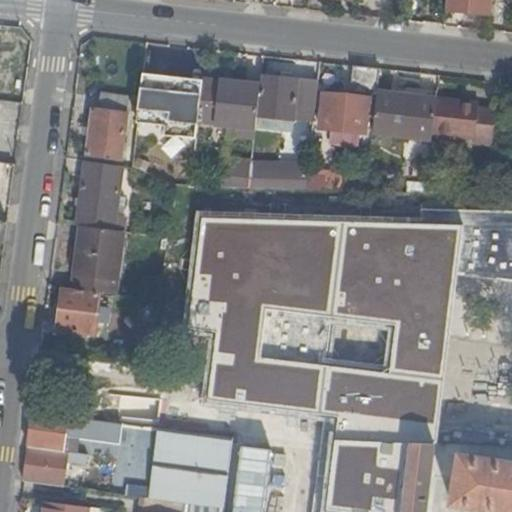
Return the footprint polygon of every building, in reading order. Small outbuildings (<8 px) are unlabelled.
[(447,0),(447,10),(460,12),(460,0),(447,0)] [(460,0),(460,12),(492,15),(493,0),(460,0)] [(0,83),(27,66),(0,24),(0,83)] [(321,130),(366,135),(370,101),(377,102),(378,93),(380,71),(355,68),(352,98),(325,96),(321,130)] [(298,82),(261,77),(260,86),(257,113),(257,116),(293,121),(298,82)] [(196,84),(140,79),(136,129),(160,131),(160,139),(191,142),(196,84)] [(257,113),(260,86),(203,81),(199,122),(228,125),(226,135),(255,138),(257,116),(257,113)] [(302,109),(316,110),(319,84),(305,82),(302,109)] [(419,98),(436,101),(437,98),(437,93),(406,89),(405,97),(404,100),(419,102),(419,98)] [(373,136),(432,142),(433,134),(436,101),(419,98),(419,102),(404,100),(405,97),(378,93),(377,102),(373,136)] [(93,110),(90,130),(90,138),(87,157),(121,162),(130,98),(101,94),(99,111),(93,110)] [(478,103),(437,98),(436,101),(433,134),(475,139),(474,144),(491,146),(495,110),(477,108),(478,103)] [(366,135),(373,136),(377,102),(370,101),(366,135)] [(306,164),(251,161),(252,165),(251,170),(249,188),(305,190),(306,171),(306,164)] [(78,226),(115,230),(120,197),(123,167),(87,163),(78,226)] [(251,170),(231,168),(230,188),(249,188),(251,170)] [(367,175),(306,171),(305,190),(365,191),(367,175)] [(120,197),(115,230),(122,231),(126,198),(120,197)] [(422,219),(196,209),(182,333),(213,336),(206,397),(338,416),(325,511),(401,511),(410,442),(436,444),(458,275),(511,279),(511,210),(423,209),(422,219)] [(0,240),(6,242),(9,222),(0,220),(0,240)] [(82,227),(75,290),(100,294),(116,296),(123,233),(82,227)] [(95,336),(100,294),(75,290),(63,289),(57,331),(95,336)] [(134,362),(152,365),(156,333),(138,331),(134,362)] [(51,336),(49,352),(81,356),(83,340),(51,336)] [(119,445),(122,425),(33,413),(29,448),(82,455),(83,449),(79,448),(81,439),(86,439),(91,441),(119,445)] [(234,439),(159,430),(152,488),(150,499),(185,504),(225,509),(229,475),(229,473),(234,439)] [(427,511),(436,444),(410,442),(401,511),(427,511)] [(64,487),(65,482),(68,463),(81,464),(82,455),(29,448),(24,482),(64,487)] [(492,511),(511,511),(511,463),(460,455),(452,506),(492,511)] [(141,498),(150,499),(152,488),(127,485),(126,496),(141,498)] [(183,511),(185,504),(150,499),(141,498),(138,511),(183,511)]
